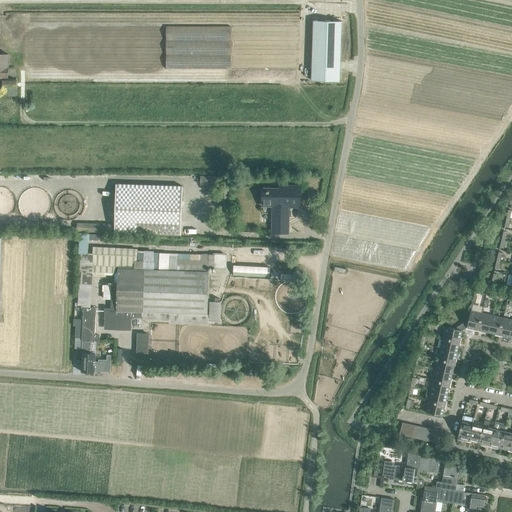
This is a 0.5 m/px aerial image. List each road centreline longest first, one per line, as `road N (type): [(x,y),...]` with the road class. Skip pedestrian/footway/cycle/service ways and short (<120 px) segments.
road 1 (unclassified): [(0,374),(279,393),(293,387),(306,372),(363,55),(362,0)]
road 2 (unknown): [(329,241),(212,234),(187,184),(167,178),(0,185)]
road 3 (unknown): [(351,122),(75,109),(28,129)]
